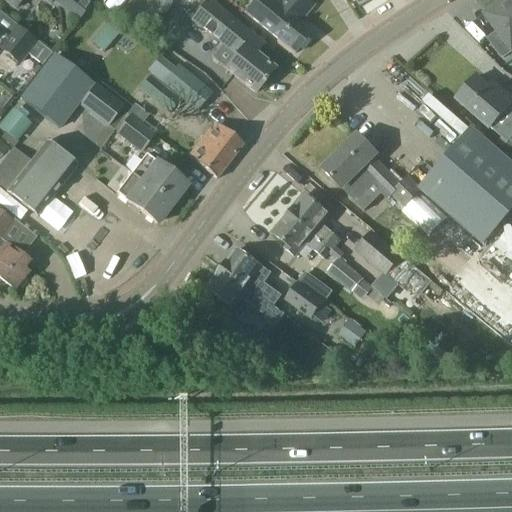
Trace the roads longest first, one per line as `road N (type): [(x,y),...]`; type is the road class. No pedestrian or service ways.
road 1 (secondary): [(438,0),(366,46),(285,116),(141,296),(96,318),(0,321)]
road 2 (motorway): [(511,444),(0,450)]
road 3 (motorway): [(0,500),(511,494)]
